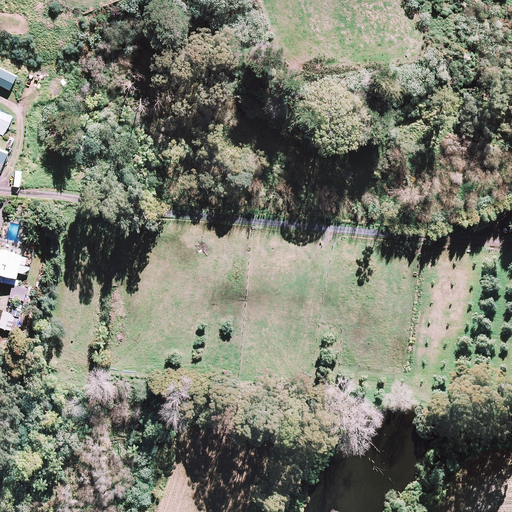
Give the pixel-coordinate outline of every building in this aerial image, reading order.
[(0,47),(0,57),(9,61),(12,51),(0,47)] [(12,113),(0,107),(0,131),(4,133),(12,113)] [(21,245),(0,240),(0,275),(13,278),(21,245)] [(26,283),(12,281),(10,293),(23,296),(26,283)] [(21,301),(13,299),(11,308),(1,306),(0,313),(0,322),(10,325),(12,311),(19,313),(21,301)]
